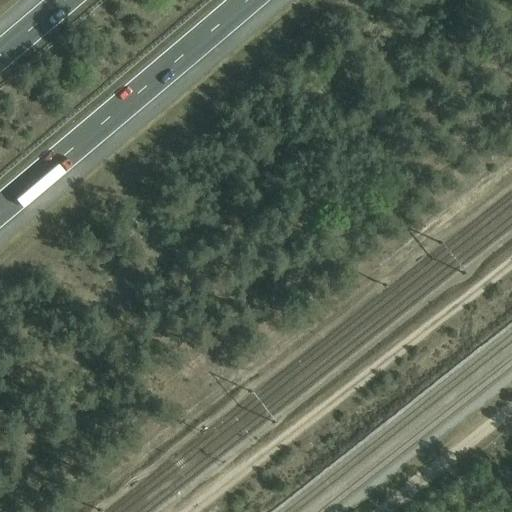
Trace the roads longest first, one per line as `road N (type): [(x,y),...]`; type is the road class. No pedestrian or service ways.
road 1 (track): [(511,265),(194,511)]
road 2 (motorway): [(0,211),(251,0)]
road 3 (track): [(386,511),(511,412)]
